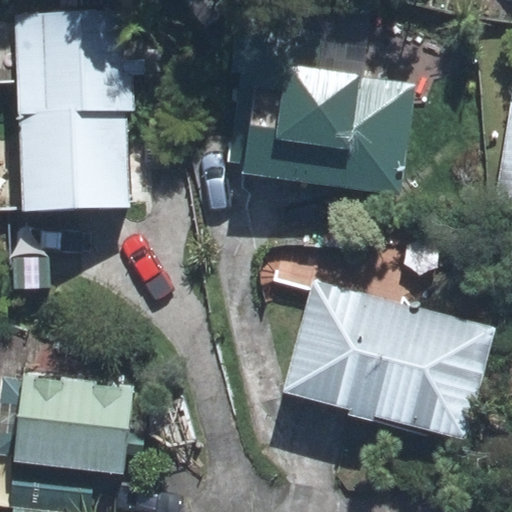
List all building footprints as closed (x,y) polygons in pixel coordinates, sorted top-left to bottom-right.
[(15,21),(18,222),(127,220),(126,121),(133,121),(132,19),(15,21)] [(249,100),(238,186),(399,207),(414,94),(280,76),(276,103),(249,100)] [(511,108),(493,213),(511,216),(511,108)] [(311,287),(280,404),(345,421),(344,426),(368,432),(370,427),(460,451),(492,336),(311,287)] [(19,384),(11,474),(119,484),(127,394),(19,384)]
